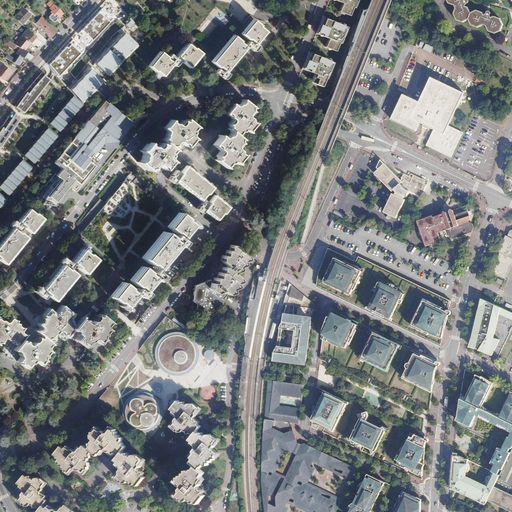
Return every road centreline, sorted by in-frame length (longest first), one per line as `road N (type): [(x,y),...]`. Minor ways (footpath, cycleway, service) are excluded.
road 1 (residential): [(297,117),(258,228),(261,243),(281,254),(308,248),(358,139)]
road 2 (residential): [(218,506),(228,461),(225,374),(253,255),(236,212)]
road 3 (tertiary): [(31,445),(81,409),(221,236)]
road 4 (residential): [(203,225),(159,178),(186,153),(219,179),(246,185)]
road 5 (residential): [(495,195),(451,356)]
road 6 (residential): [(451,356),(433,510)]
road 7 (tertiary): [(0,108),(95,0)]
road 8 (tertiary): [(180,101),(148,123),(84,200)]
road 9 (residential): [(180,101),(148,90),(100,97),(64,138)]
road 10 (tertiary): [(84,200),(2,297)]
